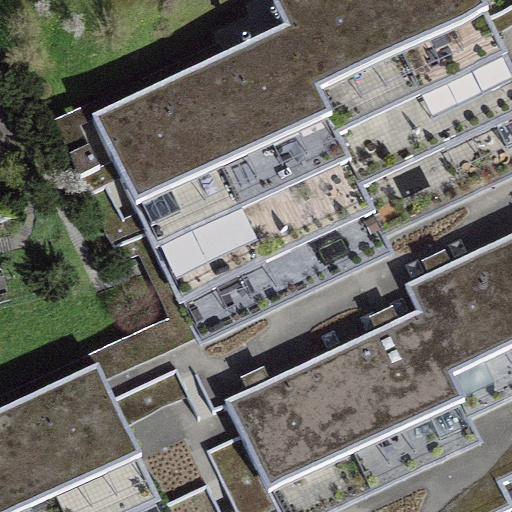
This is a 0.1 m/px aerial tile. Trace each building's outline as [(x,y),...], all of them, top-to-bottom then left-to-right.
[(296,42),(391,245),(511,189),(511,49),(489,0),(311,0),(283,13),(296,42)] [(105,130),(209,353),(400,265),(391,245),(296,42),(105,130)] [(429,328),(511,502),(511,255),(416,301),(429,328)] [(237,419),(281,511),(511,511),(511,502),(429,328),(237,419)] [(0,432),(0,511),(172,511),(112,381),(0,432)]
